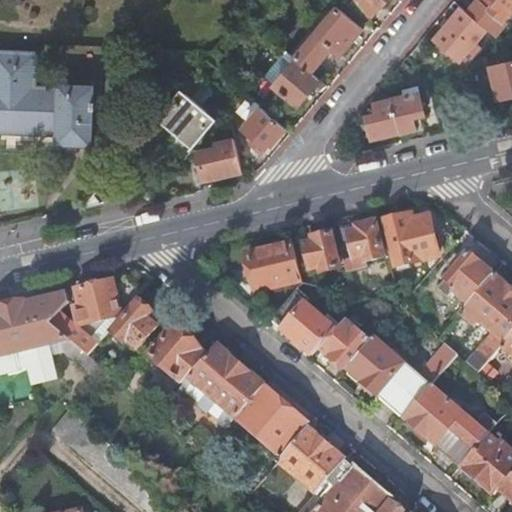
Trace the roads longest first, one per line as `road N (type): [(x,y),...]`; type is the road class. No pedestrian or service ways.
road 1 (residential): [(147,238),(195,290),(454,511)]
road 2 (residential): [(429,0),(254,213)]
road 3 (tertiary): [(254,213),(430,170)]
road 4 (tertiary): [(0,271),(147,238)]
